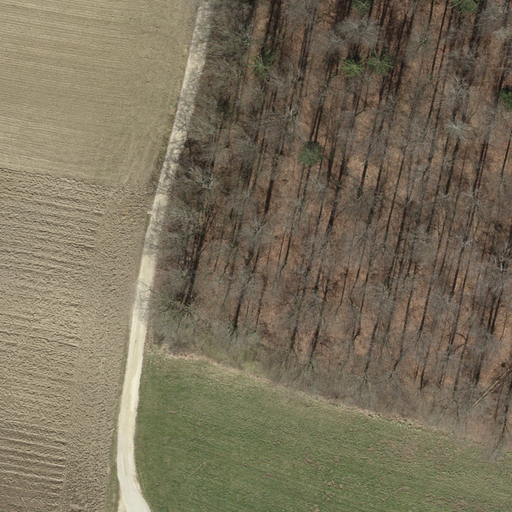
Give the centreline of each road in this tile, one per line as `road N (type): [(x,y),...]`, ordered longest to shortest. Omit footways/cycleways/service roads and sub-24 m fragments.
road 1 (track): [(214,0),(143,346),(143,511)]
road 2 (track): [(511,244),(459,227),(277,109),(203,78)]
